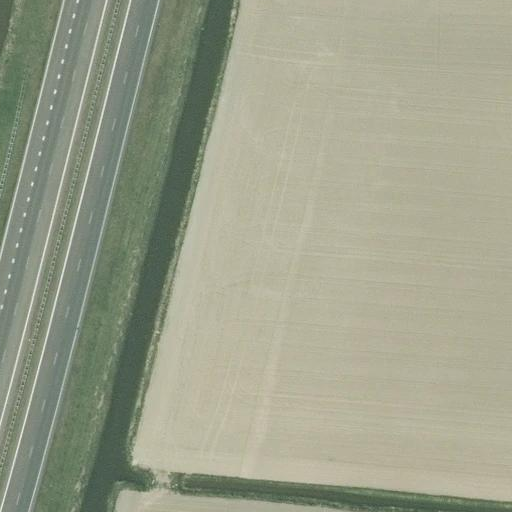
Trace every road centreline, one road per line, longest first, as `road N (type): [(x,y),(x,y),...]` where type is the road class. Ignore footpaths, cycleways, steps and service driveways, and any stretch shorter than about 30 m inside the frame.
road 1 (trunk): [(14,511),(143,0)]
road 2 (trunk): [(92,0),(0,361)]
